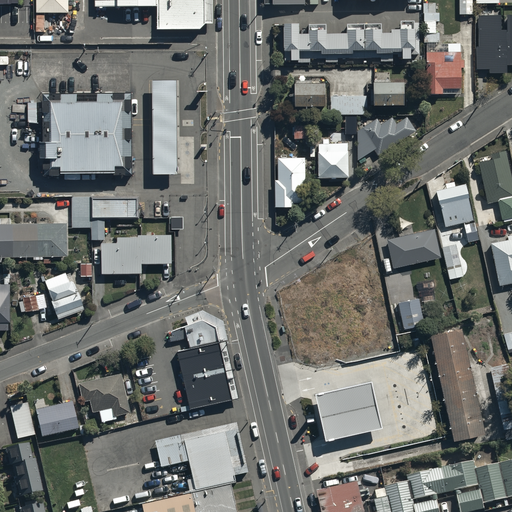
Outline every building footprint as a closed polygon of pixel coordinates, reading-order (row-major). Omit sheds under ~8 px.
[(67,0),(36,0),(37,10),(68,10),(67,0)] [(205,20),(204,0),(157,0),(157,5),(157,27),(199,27),(205,20)] [(472,0),(459,0),(459,15),(472,15),(472,0)] [(426,43),(426,49),(434,49),(433,43),(440,42),(440,33),(435,33),(435,22),(439,22),(438,13),(437,13),(436,3),(423,3),(424,33),(423,33),(423,43),(426,43)] [(502,14),(478,15),(479,70),(490,69),(490,72),(507,72),(507,65),(511,64),(511,14),(507,14),(507,29),(502,29),(502,14)] [(381,23),(346,23),(346,29),(345,29),(345,33),(328,32),(327,32),(327,24),(307,23),(307,33),(299,33),(299,22),(283,22),(284,59),(298,60),(298,61),(309,61),(309,58),(326,58),(326,61),(337,61),(337,57),(380,57),(380,60),(393,60),(393,51),(402,51),(402,58),(410,58),(410,54),(418,54),(418,20),(400,20),(400,29),(390,29),(390,32),(381,32),(381,23)] [(216,24),(211,48),(220,50),(224,26),(216,24)] [(460,52),(425,52),(426,95),(460,94),(460,68),(464,67),(463,60),(460,60),(460,52)] [(0,57),(0,65),(10,66),(10,57),(0,57)] [(177,82),(152,82),(153,175),(177,175),(177,82)] [(372,83),(373,106),(403,106),(402,83),(372,83)] [(325,108),(324,84),(294,84),(294,108),(325,108)] [(132,173),(131,93),(42,92),(42,174),(132,173)] [(358,161),(373,151),(378,157),(415,131),(406,117),(396,124),(392,117),(380,125),(376,119),(356,132),(357,160),(358,161)] [(310,139),(310,125),(294,125),(294,139),(310,139)] [(318,178),(348,177),(348,143),(328,144),(328,140),(322,140),(322,143),(317,143),(318,178)] [(498,202),(502,221),(511,218),(511,181),(505,151),(491,154),(492,159),(478,162),(487,204),(498,202)] [(293,208),(293,203),(305,203),(304,158),(277,158),(277,180),(274,180),(274,208),(293,208)] [(445,185),(446,188),(436,191),(445,227),(473,220),(465,184),(455,186),(454,182),(445,185)] [(91,197),(71,197),(71,228),(91,228),(91,230),(103,230),(103,217),(136,217),(136,199),(91,199),(91,197)] [(183,229),(183,217),(171,217),(171,229),(183,229)] [(0,218),(0,257),(32,257),(32,259),(42,259),(42,257),(65,257),(65,223),(9,223),(9,218),(0,218)] [(463,226),(468,243),(479,240),(474,222),(463,226)] [(386,241),(392,269),(441,257),(435,229),(386,241)] [(171,263),(171,235),(138,235),(138,237),(117,237),(117,243),(101,243),(101,274),(142,274),(142,264),(171,263)] [(490,244),(499,286),(511,282),(511,235),(501,238),(502,242),(490,244)] [(455,245),(442,249),(450,279),(463,276),(455,245)] [(302,352),(373,334),(367,311),(377,308),(364,258),(342,264),(345,274),(286,289),(302,352)] [(93,263),(81,263),(81,277),(93,277),(93,263)] [(56,319),(58,319),(83,309),(76,291),(74,292),(70,281),(68,282),(64,273),(44,281),(52,302),(50,303),(56,319)] [(0,329),(7,330),(7,323),(10,323),(10,285),(0,284),(0,329)] [(21,302),(23,313),(39,309),(36,295),(23,298),(24,301),(21,302)] [(395,325),(401,324),(402,329),(423,325),(421,316),(425,315),(421,298),(391,304),(395,325)] [(216,328),(202,320),(168,333),(170,342),(187,338),(190,349),(219,342),(216,328)] [(394,334),(399,351),(427,343),(422,326),(394,334)] [(460,328),(428,335),(453,442),(485,434),(460,328)] [(190,349),(177,352),(189,409),(232,400),(219,342),(190,349)] [(489,367),(504,430),(511,428),(511,377),(509,363),(489,367)] [(121,374),(79,384),(83,402),(91,400),(93,412),(99,411),(102,423),(117,419),(116,416),(130,413),(121,374)] [(370,379),(316,392),(327,438),(381,425),(370,379)] [(29,403),(11,407),(18,440),(36,436),(29,403)] [(36,411),(42,438),(79,429),(72,403),(36,411)] [(224,427),(158,442),(163,469),(185,464),(191,492),(236,482),(224,427)] [(43,491),(35,459),(33,460),(29,443),(5,449),(9,466),(12,465),(20,497),(43,491)] [(483,504),(511,497),(511,460),(474,469),(472,461),(405,476),(406,481),(382,487),(384,497),(373,500),(375,511),(364,511),(358,482),(321,490),(326,511),(440,511),(436,495),(455,491),(459,511),(469,511),(484,509),(483,504)] [(158,471),(162,488),(170,486),(166,469),(158,471)] [(237,511),(232,488),(141,508),(141,511),(237,511)] [(23,503),(24,508),(19,509),(20,511),(43,511),(42,504),(36,505),(35,500),(23,503)]
